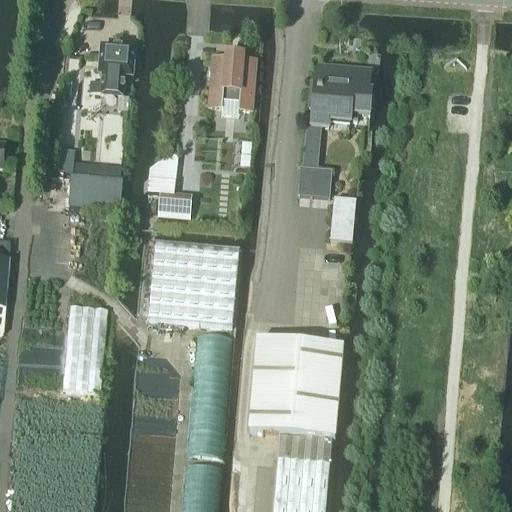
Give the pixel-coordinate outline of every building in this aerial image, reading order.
[(101,50),(98,78),(104,78),(103,98),(121,100),(123,80),(132,81),(135,53),(101,50)] [(212,62),(208,113),(222,114),(222,108),(238,109),(238,115),(252,116),(256,65),(243,64),(238,64),(238,67),(230,66),(230,63),(225,63),(212,62)] [(328,126),(351,128),(351,121),(369,122),(371,96),(367,96),(369,76),(316,72),(310,131),(328,133),(328,126)] [(56,154),(53,178),(71,179),(119,184),(120,172),(73,168),(74,155),(56,154)] [(297,200),(313,202),(328,203),(331,176),(299,173),(297,200)] [(159,199),(157,222),(189,225),(192,201),(173,199),(159,198),(159,199)] [(329,245),(351,247),(354,204),(333,202),(329,245)] [(153,247),(146,325),(210,331),(209,341),(231,343),(232,333),(230,333),(238,256),(153,247)] [(0,264),(0,313),(6,314),(10,265),(0,264)] [(68,310),(61,394),(99,397),(106,314),(68,310)] [(278,440),(330,444),(335,445),(344,353),(256,345),(247,437),(278,440)] [(278,440),(272,511),(324,511),(330,444),(278,440)]
